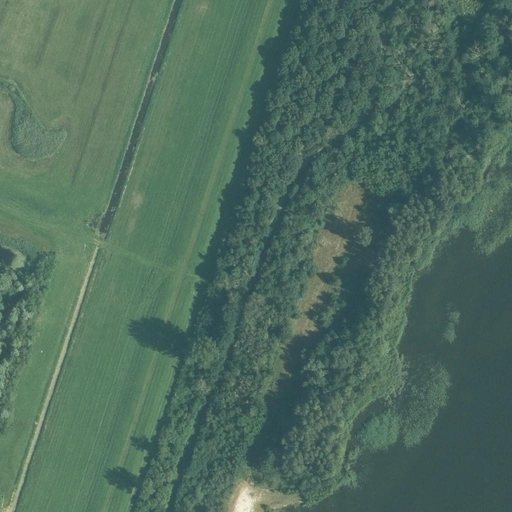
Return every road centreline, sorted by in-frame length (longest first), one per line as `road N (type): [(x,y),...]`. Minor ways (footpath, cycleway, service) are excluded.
road 1 (track): [(415,0),(356,108),(298,162),(263,226),(168,511)]
road 2 (track): [(0,209),(241,291)]
